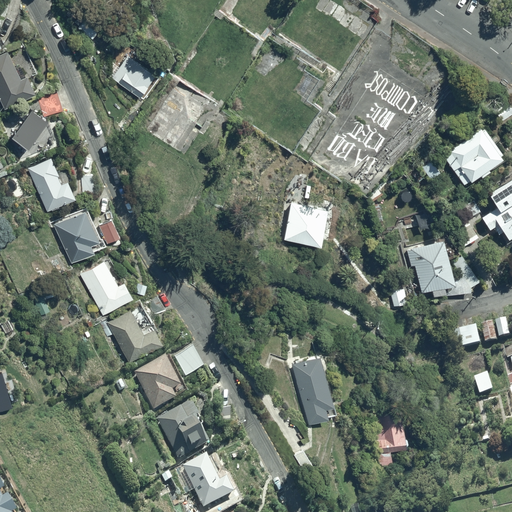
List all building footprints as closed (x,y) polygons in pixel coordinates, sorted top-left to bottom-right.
[(226,16),(225,18),(218,13),(195,46),(193,45),(178,68),(215,94),(231,71),(228,70),(251,37),(240,29),(242,26),(257,37),(273,14),(251,0),(223,0),(217,9),(226,16)] [(338,64),(358,36),(314,6),(317,0),(301,0),(283,27),(338,64)] [(343,0),(341,4),(349,10),(353,4),(360,8),(356,15),(366,21),(368,17),(374,21),(378,15),(372,11),(376,5),(367,0),(343,0)] [(92,39),(100,29),(80,14),(74,21),(80,25),(78,28),(92,39)] [(8,49),(0,52),(0,97),(4,106),(35,92),(27,74),(21,77),(8,49)] [(156,70),(127,51),(111,77),(140,95),(156,70)] [(214,94),(176,72),(144,127),(181,149),(214,94)] [(310,110),(309,109),(311,105),(257,73),(254,78),(253,77),(237,101),(296,135),(310,110)] [(483,122),(442,151),(453,166),(460,161),(471,176),(503,153),(501,150),(503,149),(483,122)] [(47,209),(51,207),(51,209),(59,205),(58,204),(76,195),(68,178),(60,181),(57,174),(59,173),(50,156),(26,167),(47,209)] [(430,157),(422,164),(430,175),(443,165),(441,162),(437,165),(430,157)] [(92,171),(80,175),(82,191),(85,190),(85,192),(94,191),(92,171)] [(498,202),(481,213),(489,227),(494,223),(500,231),(504,228),(509,236),(511,234),(511,176),(490,190),(498,202)] [(464,219),(481,208),(475,199),(447,216),(454,227),(452,228),(462,244),(478,235),(469,220),(466,222),(464,219)] [(84,206),(52,222),(71,261),(93,250),(90,242),(99,237),(84,206)] [(111,218),(99,224),(107,242),(120,236),(111,218)] [(455,274),(444,235),(407,246),(411,262),(414,261),(422,288),(433,285),(434,291),(447,288),(445,281),(452,279),(452,280),(452,281),(452,282),(452,283),(452,284),(452,285),(451,285),(451,286),(451,287),(451,288),(450,288),(450,289),(450,290),(449,290),(449,291),(448,292),(448,293),(457,291),(458,296),(467,290),(469,290),(471,284),(479,278),(459,250),(451,255),(458,265),(455,274)] [(104,259),(79,273),(102,314),(134,296),(124,280),(118,283),(104,259)] [(31,294),(40,313),(49,309),(41,290),(31,294)] [(105,338),(112,333),(128,361),(162,342),(153,326),(142,332),(129,308),(106,321),(98,325),(105,338)] [(511,321),(510,315),(497,318),(501,336),(511,333),(511,321)] [(494,319),(482,322),(488,340),(499,337),(494,319)] [(479,323),(439,330),(443,350),(483,342),(479,323)] [(193,345),(175,356),(186,375),(204,365),(193,345)] [(325,407),(333,404),(319,354),(290,362),(308,423),(328,418),(325,407)] [(166,357),(135,372),(154,410),(176,399),(172,392),(181,387),(166,357)] [(491,370),(476,375),(482,392),(496,387),(491,370)] [(369,407),(377,449),(407,443),(399,401),(369,407)] [(200,427),(203,425),(191,402),(158,420),(179,459),(209,444),(200,427)] [(303,447),(293,454),(306,473),(316,466),(303,447)] [(391,448),(377,450),(379,469),(394,467),(391,448)] [(207,455),(182,467),(204,509),(236,493),(227,476),(220,480),(207,455)] [(3,498),(0,492),(0,490),(4,488),(0,480),(0,511),(14,511),(17,511),(8,495),(3,498)]
